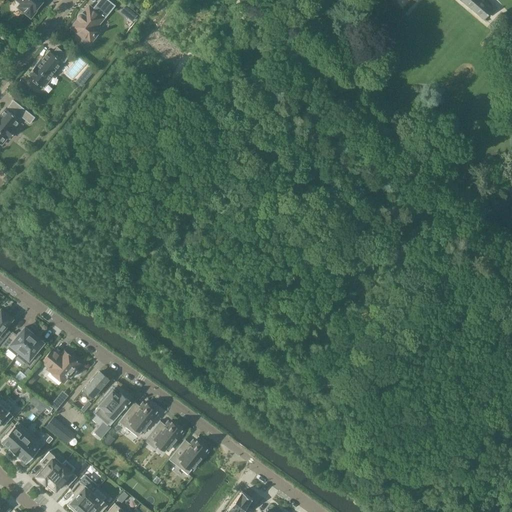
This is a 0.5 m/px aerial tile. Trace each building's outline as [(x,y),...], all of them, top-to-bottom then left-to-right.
[(19,0),(23,3),(21,5),(22,9),(30,15),(36,8),(39,8),(41,5),(41,2),(42,0),(19,0)] [(78,17),(79,18),(72,27),(78,32),(79,35),(81,37),(83,36),(90,41),(98,31),(98,27),(96,25),(102,18),(103,19),(114,5),(107,0),(99,0),(92,9),(89,7),(82,14),(80,14),(79,15),(78,17)] [(462,0),(484,18),(492,9),(481,0),(416,0),(417,1),(417,0),(462,0)] [(125,5),(120,12),(132,22),(137,15),(125,5)] [(63,63),(69,56),(57,47),(52,53),(49,51),(36,66),(35,65),(29,74),(30,75),(29,75),(42,86),(62,62),(63,63)] [(89,67),(84,73),(89,77),(94,71),(89,67)] [(35,117),(13,100),(6,108),(5,108),(0,114),(0,143),(0,144),(6,136),(9,138),(16,129),(14,127),(20,119),(19,119),(21,117),(30,123),(35,117)] [(0,342),(9,331),(5,328),(12,318),(7,314),(8,313),(3,309),(2,310),(0,309),(0,342)] [(12,332),(2,344),(7,348),(16,356),(34,334),(30,330),(29,331),(24,327),(17,336),(12,332)] [(34,334),(16,356),(25,363),(30,367),(40,355),(35,351),(43,342),(38,338),(39,337),(34,334)] [(51,349),(43,360),(52,368),(49,371),(62,381),(66,377),(67,377),(68,376),(70,378),(77,370),(74,368),(76,367),(75,366),(78,362),(76,361),(76,358),(73,356),(71,356),(65,351),(61,357),(51,349)] [(86,387),(82,391),(89,397),(88,398),(89,400),(98,390),(99,392),(105,385),(103,384),(108,378),(100,371),(89,383),(89,382),(89,383),(86,386),(86,387)] [(99,405),(93,412),(107,425),(106,426),(108,427),(108,426),(109,426),(122,411),(121,410),(125,405),(126,406),(127,405),(126,404),(129,400),(120,392),(118,394),(112,389),(98,405),(99,405)] [(2,399),(0,401),(0,422),(4,426),(13,416),(8,411),(11,407),(2,399)] [(42,401),(36,408),(41,412),(47,404),(42,401)] [(55,401),(51,405),(56,409),(60,405),(55,401)] [(135,402),(119,421),(137,436),(142,431),(145,427),(146,428),(150,423),(149,422),(156,413),(153,410),(154,408),(148,404),(147,405),(144,402),(141,406),(135,402)] [(53,417),(46,426),(66,442),(73,433),(53,417)] [(160,420),(144,440),(154,448),(158,443),(167,450),(170,446),(171,447),(175,442),(174,441),(181,432),(178,429),(178,428),(179,427),(174,423),(173,424),(169,421),(166,425),(160,420)] [(6,434),(1,440),(9,447),(26,428),(18,421),(12,428),(11,427),(5,433),(6,434)] [(26,428),(9,447),(17,455),(34,436),(26,428)] [(108,434),(102,441),(109,447),(115,439),(108,434)] [(34,436),(17,455),(18,455),(26,462),(43,443),(34,436)] [(185,439),(169,459),(188,474),(192,468),(195,465),(196,466),(200,460),(199,459),(206,450),(203,448),(203,447),(204,446),(199,442),(198,443),(194,440),(191,444),(185,439)] [(45,466),(36,476),(45,484),(66,460),(62,464),(61,466),(52,459),(55,456),(49,451),(40,462),(45,466)] [(66,460),(45,484),(47,482),(56,489),(62,483),(67,488),(77,477),(72,472),(75,468),(66,460)] [(84,461),(76,470),(81,474),(89,465),(84,461)] [(75,495),(69,502),(77,510),(77,511),(97,489),(97,488),(98,486),(85,475),(80,481),(79,480),(70,490),(75,495)] [(97,489),(77,511),(78,511),(92,511),(93,511),(94,511),(100,511),(107,505),(102,501),(103,500),(106,497),(97,489)] [(228,509),(225,511),(246,511),(244,510),(252,499),(241,491),(228,509)] [(107,511),(125,511),(115,503),(107,511)]
